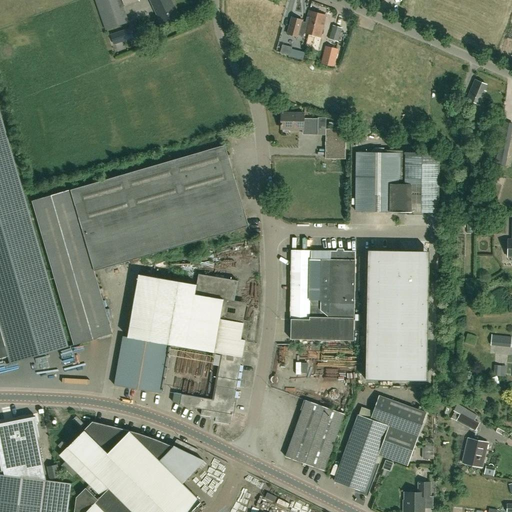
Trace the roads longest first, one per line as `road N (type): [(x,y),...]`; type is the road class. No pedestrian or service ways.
road 1 (unclassified): [(243,458),(270,321),(269,230),(257,118),(217,26),(215,0)]
road 2 (secondary): [(0,397),(125,408),(243,458)]
road 3 (unclassified): [(511,75),(335,0)]
road 4 (secondary): [(243,458),(354,511)]
